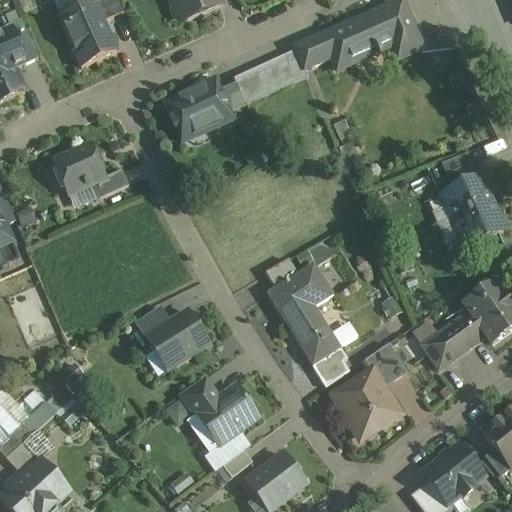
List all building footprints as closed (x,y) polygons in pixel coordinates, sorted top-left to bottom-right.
[(117,0),(100,0),(93,3),(103,24),(124,15),(117,0)] [(176,0),(179,5),(177,6),(175,13),(177,19),(185,22),(186,21),(187,23),(220,9),(216,0),(176,0)] [(93,3),(58,19),(81,71),(117,55),(103,24),(93,3)] [(390,10),(349,28),(348,26),(293,51),(295,54),(304,74),(332,62),(337,74),(377,56),(378,59),(393,53),(397,63),(422,52),(406,18),(396,22),(390,10)] [(38,62),(24,31),(11,36),(25,67),(38,62)] [(0,40),(0,79),(15,73),(26,68),(25,67),(11,36),(0,40)] [(295,54),(234,82),(236,87),(245,108),(306,80),(304,74),(295,54)] [(15,73),(0,79),(0,106),(25,95),(15,73)] [(213,85),(165,107),(182,145),(230,123),(227,116),(218,95),(213,85)] [(236,87),(218,95),(227,116),(245,108),(236,87)] [(90,149),(53,165),(68,198),(89,189),(104,182),(104,181),(90,149)] [(467,157),(441,167),(447,182),(473,170),(467,157)] [(121,174),(104,181),(104,182),(89,189),(95,204),(128,189),(121,174)] [(478,182),(440,200),(452,226),(492,208),(487,197),(485,198),(478,182)] [(16,224),(0,188),(0,217),(5,228),(16,224)] [(492,208),(452,226),(464,252),(502,235),(495,219),(497,219),(492,208)] [(0,249),(12,244),(5,228),(0,217),(0,249)] [(511,257),(508,248),(482,259),(491,277),(511,262),(511,257)] [(288,263),(265,276),(272,287),(294,273),(288,263)] [(275,292),(266,297),(312,371),(341,353),(315,311),(334,299),(314,268),(297,278),(275,292)] [(294,273),(272,287),(275,292),(297,278),(294,273)] [(469,316),(421,350),(438,374),(486,340),(492,348),(511,333),(511,314),(493,288),(464,309),(469,316)] [(160,311),(136,327),(148,345),(152,342),(152,341),(171,329),(160,311)] [(171,329),(152,341),(152,342),(148,345),(167,375),(209,348),(190,318),(171,329)] [(406,376),(388,348),(365,365),(372,376),(374,375),(380,385),(389,380),(392,385),(406,376)] [(341,353),(312,371),(325,392),(349,375),(343,365),(347,363),(341,353)] [(74,393),(90,383),(82,369),(66,380),(74,393)] [(372,376),(334,401),(344,418),(344,421),(351,432),(364,435),(367,440),(399,420),(384,395),(384,392),(380,385),(374,375),(372,376)] [(203,382),(181,398),(195,419),(218,403),(203,382)] [(46,397),(71,427),(87,414),(61,384),(46,397)] [(218,403),(195,419),(218,451),(259,422),(236,390),(218,403)] [(31,419),(21,428),(31,439),(55,417),(47,408),(32,421),(31,419)] [(18,431),(0,411),(0,434),(6,441),(18,431)] [(511,412),(501,422),(511,435),(511,412)] [(511,472),(511,435),(501,422),(481,437),(494,454),(510,474),(511,472)] [(18,431),(6,441),(7,442),(0,447),(0,455),(6,462),(23,446),(31,439),(21,428),(18,431)] [(459,441),(418,470),(448,511),(489,483),(459,441)] [(6,462),(22,481),(40,465),(23,446),(6,462)] [(244,454),(223,470),(232,482),(252,466),(244,454)] [(494,454),(484,462),(500,482),(510,474),(494,454)] [(283,458),(246,486),(265,511),(274,511),(306,488),(283,458)] [(22,481),(0,501),(0,503),(8,511),(51,511),(69,496),(40,464),(22,481)]
